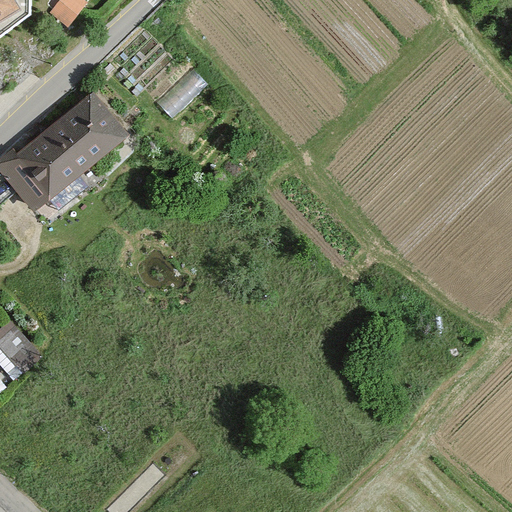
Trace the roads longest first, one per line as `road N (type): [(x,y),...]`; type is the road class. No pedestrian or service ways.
road 1 (track): [(511,344),(352,511)]
road 2 (tertiary): [(148,0),(0,140)]
